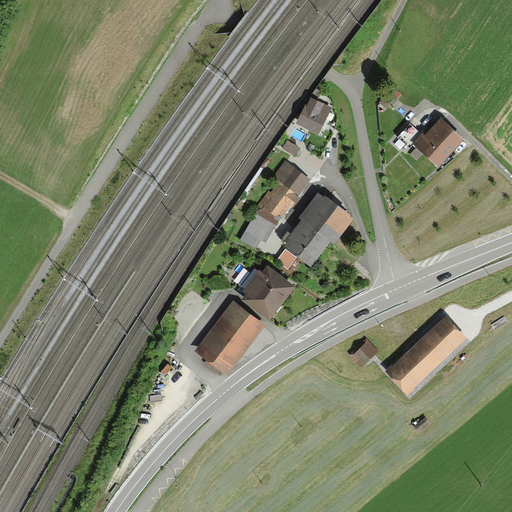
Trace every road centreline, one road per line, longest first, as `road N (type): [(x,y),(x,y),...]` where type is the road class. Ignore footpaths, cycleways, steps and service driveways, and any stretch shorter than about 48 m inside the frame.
road 1 (primary): [(115,511),(183,429),(248,373),(399,292)]
road 2 (unclassified): [(399,292),(351,90),(404,0)]
road 3 (unknown): [(390,263),(374,257),(334,183),(315,188),(266,254)]
road 4 (primary): [(399,292),(511,243)]
